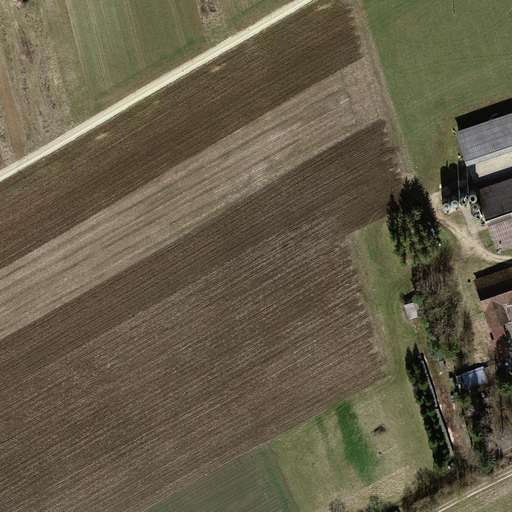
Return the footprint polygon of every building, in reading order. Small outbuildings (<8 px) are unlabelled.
[(511,112),(453,132),(462,163),(511,145),(511,112)] [(511,176),(476,189),(494,246),(511,239),(511,176)] [(511,269),(477,282),(496,336),(504,334),(499,321),(511,317),(511,320),(511,269)] [(406,304),(411,317),(421,313),(416,301),(406,304)] [(502,362),(464,376),(468,388),(506,374),(502,362)]
